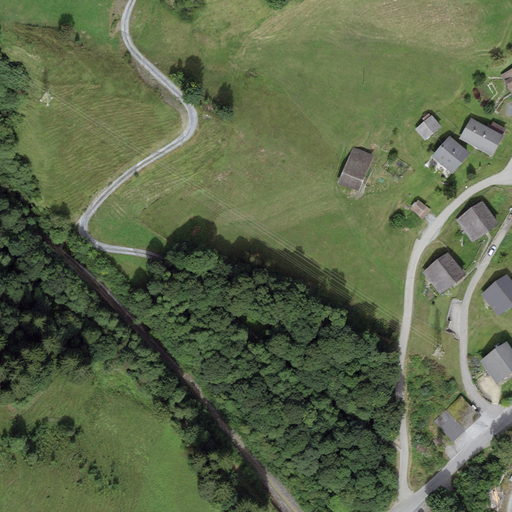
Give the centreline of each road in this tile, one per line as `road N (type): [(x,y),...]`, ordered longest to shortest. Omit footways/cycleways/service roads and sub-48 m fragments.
road 1 (track): [(139,0),(130,37),(205,113),(198,136),(119,186),(84,226),(97,247),(191,265),(362,427),(405,452)]
road 2 (tertiary): [(511,411),(400,511)]
